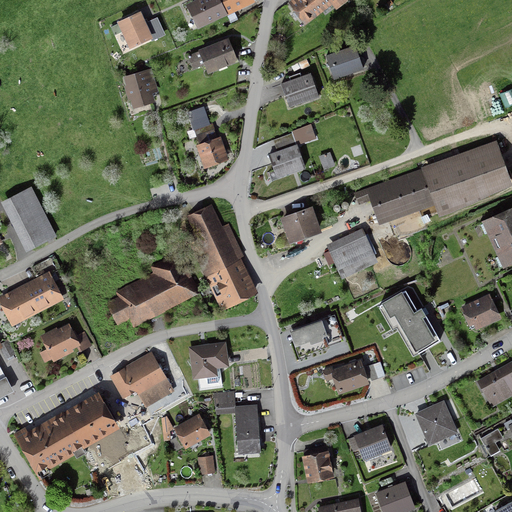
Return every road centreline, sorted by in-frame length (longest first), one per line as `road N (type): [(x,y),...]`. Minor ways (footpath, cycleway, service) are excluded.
road 1 (residential): [(0,417),(158,335),(268,316)]
road 2 (residential): [(0,276),(111,216),(240,190)]
road 3 (residential): [(284,427),(418,391),(511,341)]
road 4 (residential): [(269,0),(240,190)]
road 5 (residential): [(272,502),(189,493),(101,511)]
road 6 (residential): [(240,190),(268,316)]
